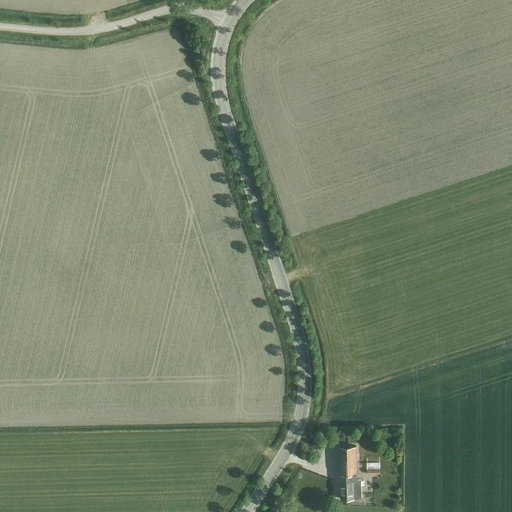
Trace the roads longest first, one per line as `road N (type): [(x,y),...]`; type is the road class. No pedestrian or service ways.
road 1 (tertiary): [(249,511),(299,426),(307,385),(221,100),(217,70),(228,24)]
road 2 (unclassified): [(228,24),(176,9),(96,32),(0,26)]
